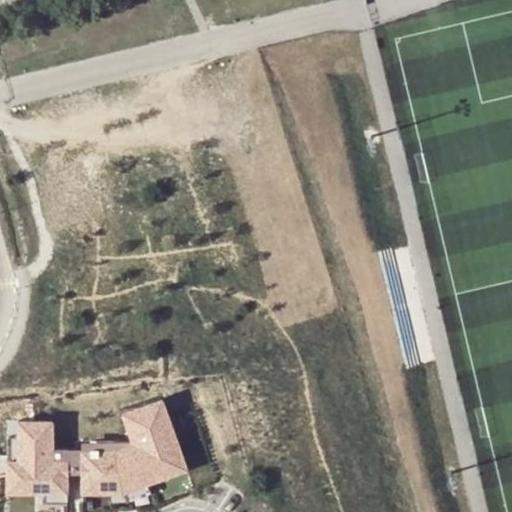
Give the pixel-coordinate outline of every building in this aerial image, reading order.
[(82,460),(82,492),(122,491),(147,483),(143,472),(172,462),(163,436),(174,432),(163,399),(124,412),(130,430),(133,441),(112,448),(82,448),(82,460)] [(53,420),(18,420),(18,460),(7,460),(7,492),(42,492),(67,492),(67,460),(52,460),(52,448),(53,420)] [(18,420),(8,420),(7,460),(18,460),(18,420)] [(82,436),(82,448),(112,448),(133,441),(130,430),(113,435),(82,436)] [(187,469),(174,432),(163,436),(172,462),(143,472),(147,483),(187,469)] [(52,448),(52,460),(67,460),(67,448),(52,448)] [(82,448),(67,448),(67,460),(82,460),(82,448)] [(147,483),(122,491),(125,502),(151,492),(147,483)] [(67,492),(42,492),(42,503),(67,503),(67,492)]
